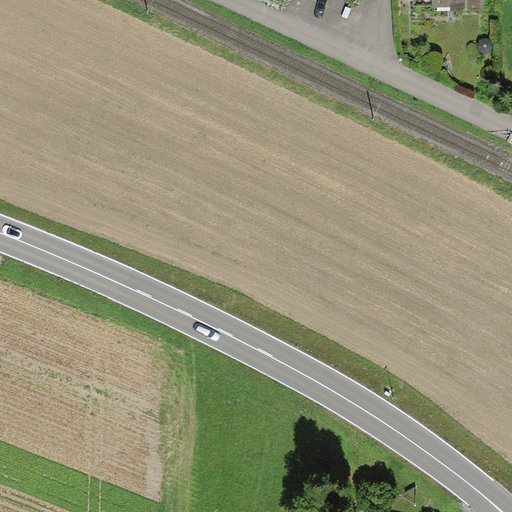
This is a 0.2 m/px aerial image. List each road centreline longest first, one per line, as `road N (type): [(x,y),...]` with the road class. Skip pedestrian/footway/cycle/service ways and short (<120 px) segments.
road 1 (primary): [(503,511),(440,459),(299,372),(114,280),(0,236)]
road 2 (residential): [(373,67),(230,0)]
road 3 (residential): [(511,128),(373,67)]
